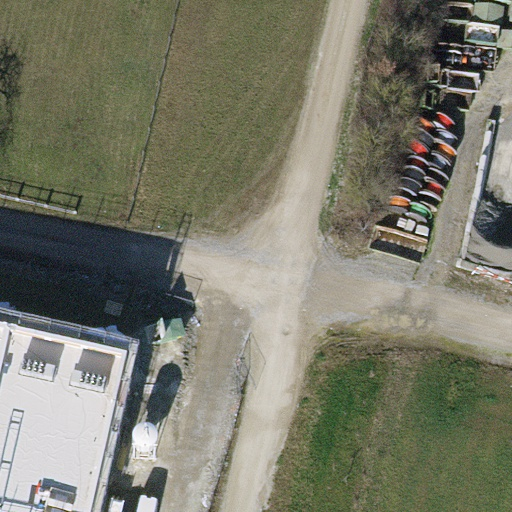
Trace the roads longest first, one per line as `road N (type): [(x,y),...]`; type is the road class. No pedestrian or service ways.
road 1 (track): [(0,210),(511,332)]
road 2 (track): [(349,0),(235,511)]
